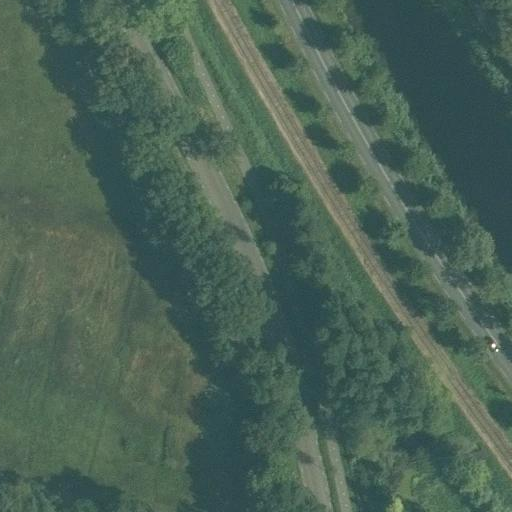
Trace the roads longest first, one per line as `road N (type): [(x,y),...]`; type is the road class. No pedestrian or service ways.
road 1 (secondary): [(319,511),(266,301),(118,0)]
road 2 (primary): [(511,367),(393,205),(287,0)]
